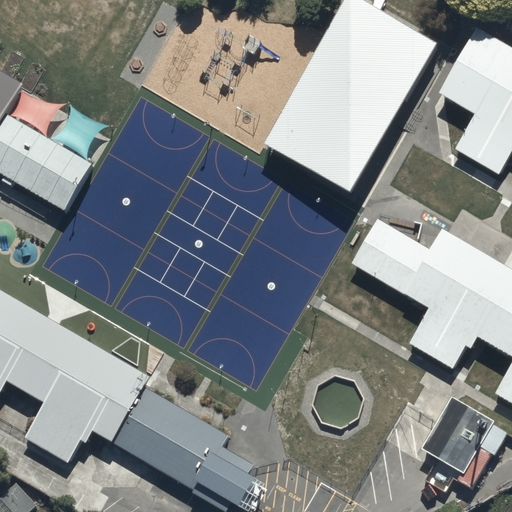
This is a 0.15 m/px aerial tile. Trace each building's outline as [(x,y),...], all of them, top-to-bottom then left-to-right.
[(355,205),(438,53),(352,2),(334,35),(267,153),(355,205)] [(511,53),(480,34),(441,100),(477,121),(457,155),(496,177),(511,150),(511,53)] [(22,87),(0,74),(0,126),(5,118),(22,87)] [(0,126),(0,177),(67,216),(94,168),(5,118),(0,126)] [(430,254),(378,223),(353,266),(405,296),(430,254)] [(511,274),(441,232),(430,254),(405,296),(427,310),(409,347),(451,373),(471,338),(511,363),(492,399),(511,410),(511,274)] [(91,431),(112,443),(144,388),(150,377),(0,292),(0,392),(6,382),(44,404),(24,438),(67,463),(79,441),(84,444),(91,431)] [(379,462),(361,452),(408,371),(352,339),(343,354),(314,337),(256,439),(339,486),(337,489),(357,501),(379,462)] [(144,388),(112,443),(192,489),(196,484),(233,505),(239,508),(256,480),(247,474),(252,465),(246,461),(222,447),(228,436),(144,388)] [(494,426),(496,422),(452,398),(438,422),(423,449),(443,460),(438,469),(457,480),(461,473),(465,475),(480,448),(495,457),(508,434),(494,426)]
